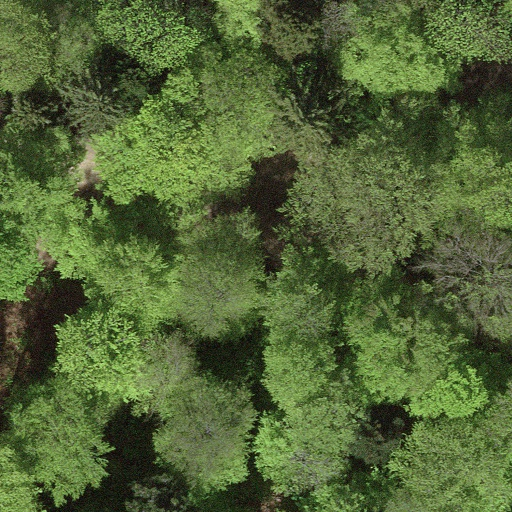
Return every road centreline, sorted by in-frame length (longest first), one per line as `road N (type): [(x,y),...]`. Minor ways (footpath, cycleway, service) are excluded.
road 1 (track): [(511,335),(171,192)]
road 2 (track): [(171,192),(511,74)]
road 3 (track): [(0,257),(171,192)]
road 4 (track): [(171,192),(0,157)]
